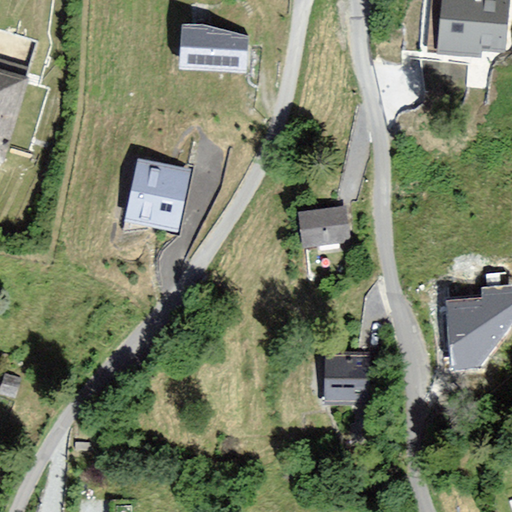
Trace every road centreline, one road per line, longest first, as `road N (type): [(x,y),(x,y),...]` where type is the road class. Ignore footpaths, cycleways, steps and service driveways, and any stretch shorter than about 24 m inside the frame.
road 1 (unclassified): [(303,0),(283,110),(247,192),(179,291),(64,428),(15,511)]
road 2 (unclassified): [(427,511),(416,475),(413,367),(382,222),(381,147),(361,0)]
